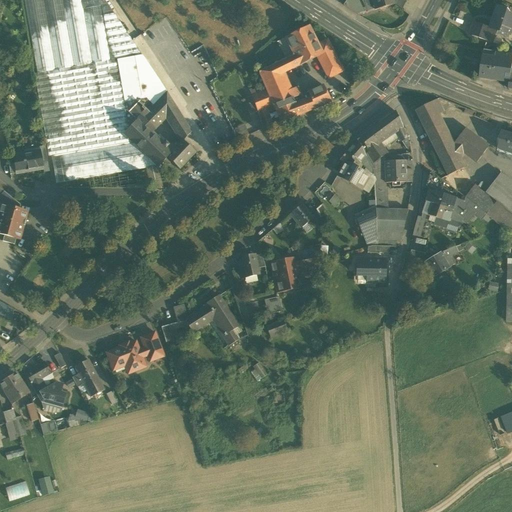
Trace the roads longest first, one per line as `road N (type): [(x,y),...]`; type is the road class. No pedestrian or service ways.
road 1 (unclassified): [(52,323),(80,337),(94,334),(180,292),(257,233),(397,102)]
road 2 (secondary): [(176,204),(328,126),(382,87),(400,62)]
road 3 (residential): [(397,102),(415,144),(418,187),(386,329)]
road 4 (residential): [(176,204),(150,192),(21,192),(0,175)]
road 5 (track): [(386,329),(399,511)]
road 6 (secondary): [(52,323),(176,204)]
road 7 (tertiary): [(400,62),(511,109)]
